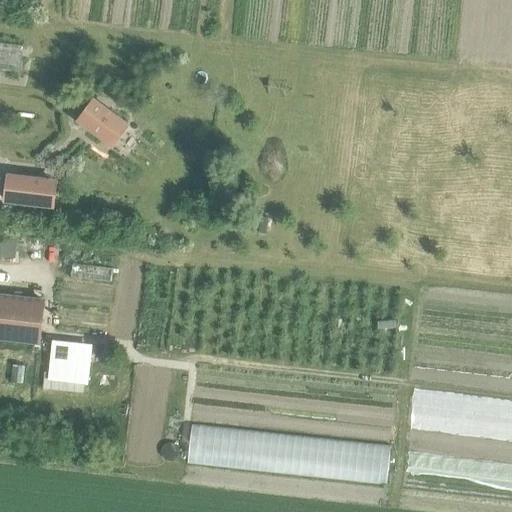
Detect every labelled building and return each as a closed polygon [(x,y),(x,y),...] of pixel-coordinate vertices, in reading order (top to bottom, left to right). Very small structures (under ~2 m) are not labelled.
[(0,42),(0,69),(20,72),(23,46),(0,42)] [(78,120),(111,143),(125,124),(93,100),(78,120)] [(7,176),(5,200),(52,205),(55,181),(7,176)] [(0,337),(38,342),(43,300),(0,295),(0,337)] [(90,346),(54,342),(51,374),(86,378),(90,346)] [(386,482),(389,447),(191,425),(187,459),(386,482)]
